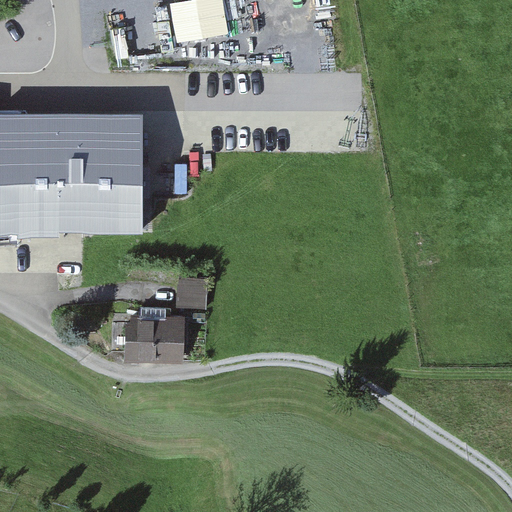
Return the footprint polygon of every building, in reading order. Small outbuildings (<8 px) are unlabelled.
[(0,0),(0,15),(19,6),(16,0),(0,0)] [(17,111),(18,235),(158,234),(157,110),(17,111)] [(0,232),(19,233),(19,113),(0,112),(0,232)] [(209,302),(209,272),(180,272),(180,302),(209,302)] [(142,311),(142,320),(129,320),(129,362),(182,362),(182,320),(171,320),(171,311),(142,311)]
